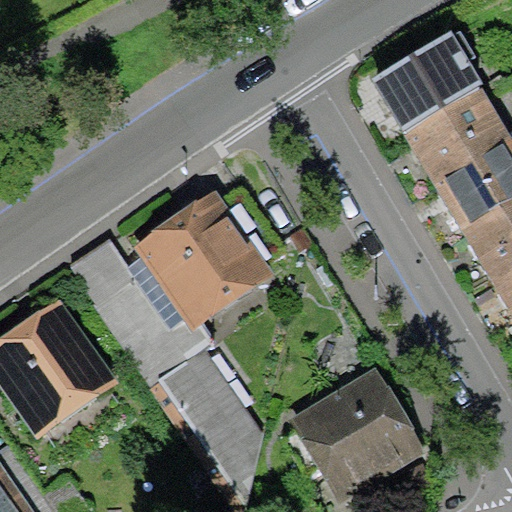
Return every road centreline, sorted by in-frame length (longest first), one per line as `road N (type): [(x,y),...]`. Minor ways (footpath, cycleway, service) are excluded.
road 1 (residential): [(511,446),(282,66)]
road 2 (residential): [(0,255),(282,66)]
road 3 (residential): [(282,66),(393,0)]
